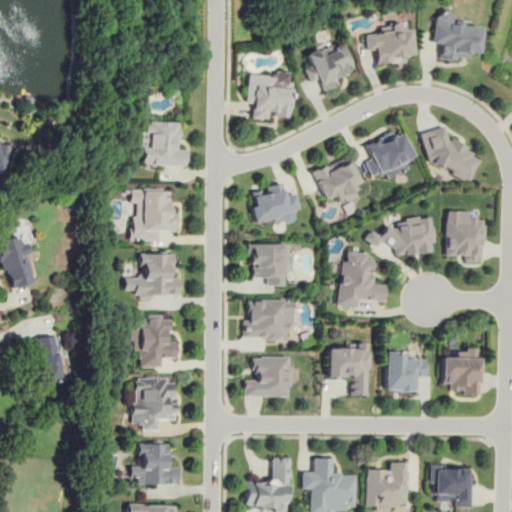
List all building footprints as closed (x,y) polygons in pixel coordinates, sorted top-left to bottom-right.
[(432,9),(429,42),(438,43),(436,59),(464,61),(465,51),(475,52),(477,26),(458,24),(458,18),(447,17),(448,11),(432,9)] [(375,64),(411,59),(407,28),(397,29),(397,21),(372,25),(373,33),(362,35),(364,53),(373,51),(375,64)] [(308,85),(318,80),(322,90),(342,81),(338,73),(350,67),(339,43),(320,52),(317,45),(302,51),(307,62),(299,65),(308,85)] [(280,74),(243,72),(242,107),(250,107),(249,118),(287,120),(288,82),(280,82),(280,74)] [(183,166),(183,146),(174,146),(174,121),(140,120),(139,165),(183,166)] [(416,131),(425,160),(464,181),(476,160),(468,156),(470,152),(462,149),(464,146),(448,137),(452,131),(441,125),(437,130),(416,131)] [(405,169),(401,158),(409,155),(397,128),(362,143),(367,156),(360,159),(368,176),(380,171),(383,178),(405,169)] [(308,170),(321,200),(333,195),(337,204),(353,196),(349,185),(356,182),(345,154),(308,170)] [(252,222),(248,207),(252,206),(248,191),(278,182),(282,196),(293,193),(297,208),(290,210),(293,217),(271,222),(270,217),(252,222)] [(164,188),(126,188),(126,241),(154,241),(154,230),(173,230),(173,210),(164,210),(164,188)] [(443,210),(442,255),(460,256),(460,261),(479,262),(480,219),(473,219),(474,216),(466,216),(466,211),(443,210)] [(361,237),(374,247),(378,240),(391,248),(392,254),(429,250),(427,242),(431,241),(425,215),(391,220),(394,228),(392,229),(385,225),(377,236),(367,229),(361,237)] [(0,270),(4,269),(8,287),(31,282),(22,241),(17,242),(14,231),(0,235),(0,270)] [(263,278),(263,286),(285,286),(285,242),(245,242),(245,277),(263,278)] [(372,253),(340,249),(332,304),(353,307),(354,298),(378,301),(381,283),(368,281),(372,253)] [(131,298),(176,297),(175,274),(167,275),(166,251),(135,252),(136,275),(120,275),(121,289),(131,289),(131,298)] [(290,298),(240,298),(239,340),(280,340),(281,330),(289,330),(290,298)] [(164,313),(135,313),(135,323),(126,323),(126,346),(136,347),(136,367),(159,367),(159,358),(172,358),(172,339),(164,339),(164,313)] [(56,333),(30,336),(35,382),(61,379),(56,333)] [(363,342),(363,395),(347,395),(347,376),(325,376),(324,349),(352,349),(352,342),(363,342)] [(476,347),(452,347),(452,357),(437,357),(437,384),(447,384),(447,395),(476,395),(476,347)] [(410,393),(410,379),(420,379),(421,359),(408,359),(408,350),(381,350),(380,392),(410,393)] [(241,396),(288,396),(288,356),(250,356),(250,377),(241,377),(241,396)] [(128,421),(137,421),(137,430),(155,430),(155,419),(171,419),(171,376),(128,376),(128,421)] [(174,484),(174,463),(164,463),(164,441),(136,441),(136,463),(125,463),(125,475),(133,475),(133,484),(174,484)] [(285,510),(285,455),(265,456),(265,479),(241,479),(241,510),(285,510)] [(351,511),(351,469),(329,469),(329,456),(308,457),(308,467),(298,467),(298,490),(307,489),(307,511),(351,511)] [(403,460),(383,460),(383,470),(362,470),(362,508),(403,508),(403,460)] [(425,497),(448,497),(448,506),(468,506),(468,464),(425,464),(425,497)] [(173,511),(173,502),(123,502),(123,511),(173,511)]
